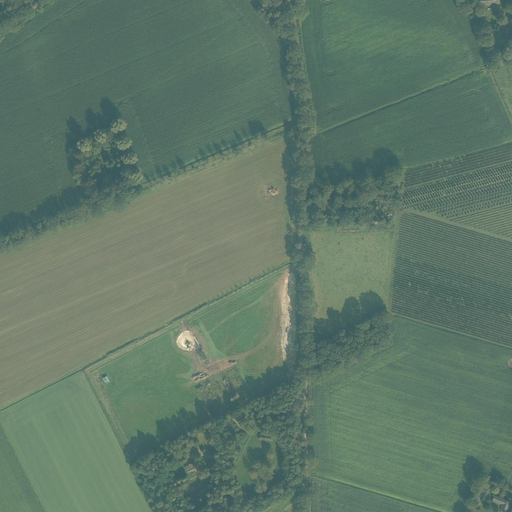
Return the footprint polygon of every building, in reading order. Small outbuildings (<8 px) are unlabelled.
[(225,379),(219,382),(224,391),(229,388),(225,379)] [(196,445),(184,451),(187,456),(198,451),(196,445)] [(191,462),(191,461),(183,464),(187,472),(194,469),(193,466),(196,465),(194,461),(191,462)] [(484,499),(488,489),(483,487),(480,497),(484,499)] [(501,510),(501,511),(504,511),(506,511),(510,502),(504,500),(503,500),(502,503),(502,504),(503,505),(502,507),(501,510)]
